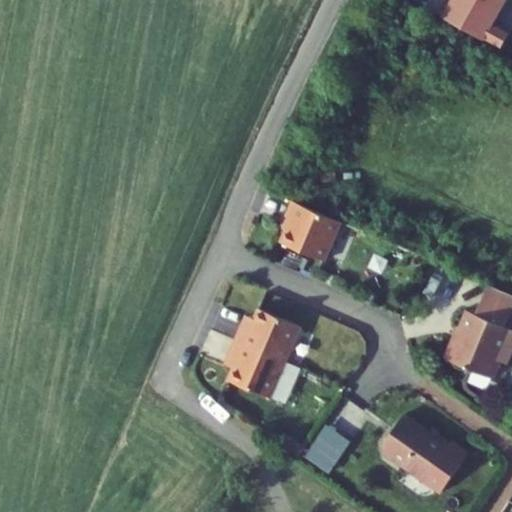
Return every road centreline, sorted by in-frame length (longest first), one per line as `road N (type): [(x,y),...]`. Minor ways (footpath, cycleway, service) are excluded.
road 1 (residential): [(219,247),(377,323),(391,373),(511,451)]
road 2 (residential): [(336,0),(219,247)]
road 3 (residential): [(219,247),(168,355),(171,395),(229,435)]
